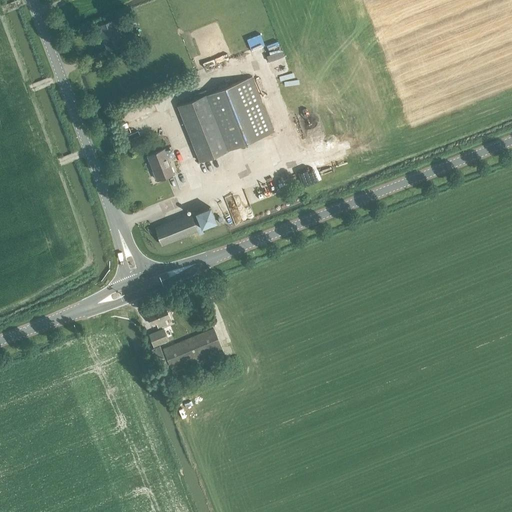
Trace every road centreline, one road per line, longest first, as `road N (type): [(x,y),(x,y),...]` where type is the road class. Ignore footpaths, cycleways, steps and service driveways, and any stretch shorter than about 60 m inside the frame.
road 1 (tertiary): [(201,262),(511,140)]
road 2 (tertiary): [(118,231),(32,0)]
road 3 (track): [(218,511),(183,419),(189,401),(241,381),(246,369),(226,343)]
